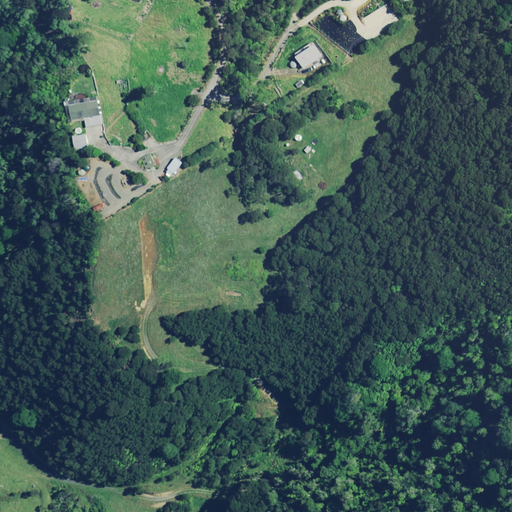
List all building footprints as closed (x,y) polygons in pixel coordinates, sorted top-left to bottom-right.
[(105,124),(101,101),(93,102),(93,98),(68,102),(72,123),(89,120),(90,127),(105,124)] [(162,124),(157,115),(148,120),(154,130),(162,124)] [(75,136),(77,148),(83,147),(84,151),(91,150),(88,134),(75,136)] [(148,168),(151,167),(152,170),(156,168),(155,165),(158,164),(154,153),(144,158),(148,168)] [(175,173),(176,174),(184,163),(177,158),(166,173),(172,177),(175,173)]
